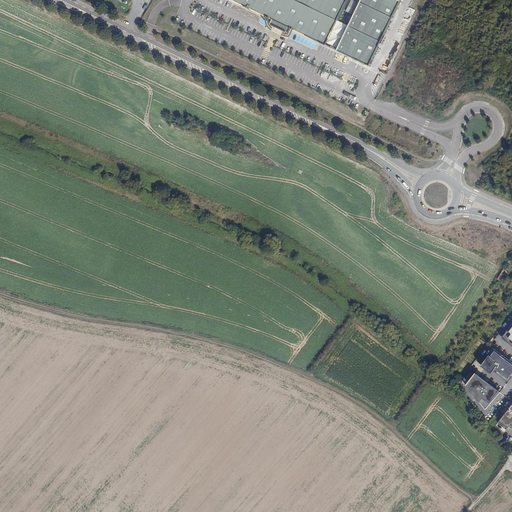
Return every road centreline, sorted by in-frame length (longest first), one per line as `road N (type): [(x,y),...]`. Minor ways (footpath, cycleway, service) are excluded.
road 1 (track): [(0,295),(164,329),(285,366),(364,405),(476,500)]
road 2 (primary): [(47,0),(348,141),(394,171),(416,198)]
road 3 (primary): [(432,175),(65,0)]
